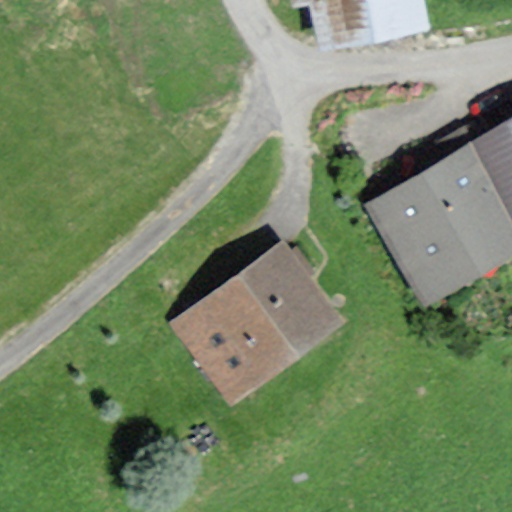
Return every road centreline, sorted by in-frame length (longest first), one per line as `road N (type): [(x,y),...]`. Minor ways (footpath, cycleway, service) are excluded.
road 1 (unclassified): [(246,0),(269,72),(217,170),(0,349)]
road 2 (track): [(511,59),(485,53),(269,72)]
